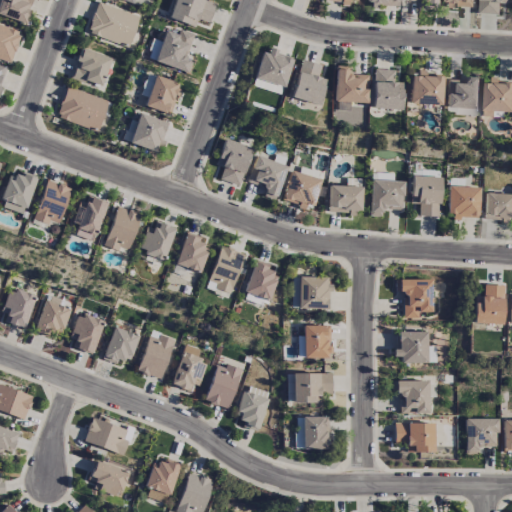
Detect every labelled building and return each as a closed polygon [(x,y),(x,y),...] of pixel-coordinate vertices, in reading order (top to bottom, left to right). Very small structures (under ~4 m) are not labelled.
[(0,0),(0,15),(23,24),(31,0),(0,0)] [(172,0),(167,19),(194,27),(196,20),(208,23),(214,2),(206,0),(172,0)] [(479,0),(479,14),(499,14),(499,3),(508,3),(507,0),(479,0)] [(86,35),(129,46),(137,14),(95,3),(86,35)] [(20,33),(0,24),(0,60),(8,63),(20,33)] [(145,60),(186,74),(191,61),(184,58),(193,34),(179,29),(177,35),(163,30),(159,41),(152,39),(145,60)] [(100,86),(109,58),(79,48),(70,79),(83,83),(84,81),(100,86)] [(259,52),(252,77),(283,86),(291,57),(267,50),(266,54),(259,52)] [(289,97),(317,105),(325,79),(316,76),(320,65),(300,59),(289,97)] [(366,102),(366,74),(348,74),(348,66),(334,66),(333,102),(366,102)] [(371,109),(400,109),(401,82),(392,82),(393,70),(372,69),(371,109)] [(441,74),(416,73),(416,75),(409,75),(408,104),(440,105),(441,74)] [(477,109),(479,74),(467,73),(467,80),(446,79),(445,107),(477,109)] [(171,114),(178,82),(151,76),(144,108),(171,114)] [(280,87),(253,78),(250,85),(278,94),(280,87)] [(504,117),(504,112),(511,111),(511,82),(483,82),(482,116),(504,117)] [(97,131),(106,99),(64,87),(54,119),(97,131)] [(128,144),(157,153),(166,122),(137,114),(128,144)] [(121,139),(126,141),(134,121),(129,119),(121,139)] [(250,148),(222,139),(214,165),(222,167),(218,180),(238,186),(250,148)] [(273,200),(285,166),(255,155),(245,181),(264,188),(261,195),(273,200)] [(281,202),(311,208),(318,178),(288,171),(281,202)] [(33,176),(21,172),(19,177),(7,173),(0,195),(0,197),(3,199),(1,208),(22,214),(33,176)] [(438,216),(440,177),(410,176),(408,203),(419,203),(418,216),(438,216)] [(56,224),(67,187),(43,180),(31,220),(45,224),(46,220),(56,224)] [(402,181),(369,180),(367,216),(380,216),(380,209),(401,210),(402,181)] [(360,187),(328,186),(327,212),(359,213),(360,187)] [(476,218),(477,187),(447,186),(446,218),(476,218)] [(511,193),(483,193),(482,219),(511,219),(511,193)] [(71,223),(75,224),(72,234),(90,241),(105,203),(82,194),(71,223)] [(126,250),(138,214),(114,206),(100,246),(115,251),(117,247),(126,250)] [(163,259),(172,226),(153,222),(152,228),(144,226),(137,253),(163,259)] [(198,272),(207,247),(196,243),(197,239),(184,234),(173,263),(198,272)] [(228,293),(243,254),(219,245),(206,280),(215,283),(213,287),(228,293)] [(268,265),(253,260),(243,292),(268,300),(276,275),(266,272),(268,265)] [(328,277),(298,277),(297,308),(327,309),(328,277)] [(429,279),(394,280),(394,293),(401,293),(402,318),(416,318),(416,312),(430,312),(429,279)] [(471,323),(501,324),(502,285),(482,285),(481,296),(472,296),(471,323)] [(2,323),(23,329),(32,295),(7,288),(0,312),(4,314),(2,323)] [(69,310),(44,300),(32,331),(44,336),(46,331),(58,336),(69,310)] [(102,322),(78,313),(66,345),(90,354),(102,322)] [(301,326),(302,357),(330,356),(330,345),(328,345),(328,325),(301,326)] [(128,362),(137,335),(112,327),(100,359),(116,364),(118,358),(128,362)] [(424,331),(393,332),(394,356),(398,356),(398,363),(425,363),(424,331)] [(147,335),(134,371),(158,380),(173,340),(157,334),(155,338),(147,335)] [(198,349),(182,344),(169,385),(188,391),(191,383),(197,385),(204,362),(195,359),(198,349)] [(240,369),(225,364),(224,368),(214,365),(202,401),(226,409),(240,369)] [(329,373),(290,373),(291,403),(318,403),(318,394),(330,393),(329,373)] [(426,380),(391,381),(391,393),(398,393),(398,414),(426,413),(426,380)] [(0,412),(22,420),(30,396),(0,385),(0,412)] [(242,425),(256,430),(266,399),(241,391),(233,417),(243,420),(242,425)] [(294,416),(293,449),(325,449),(326,417),(294,416)] [(81,441),(121,456),(126,442),(120,440),(124,430),(90,417),(81,441)] [(495,418),(462,419),(463,455),(475,454),(475,447),(496,447),(495,418)] [(511,420),(500,420),(501,451),(511,451),(511,420)] [(432,423),(393,423),(392,443),(404,443),(404,452),(432,452),(432,423)] [(16,433),(0,427),(0,454),(1,450),(10,453),(16,433)] [(147,488),(145,497),(165,503),(176,466),(151,459),(142,486),(147,488)] [(125,472),(93,460),(86,480),(93,483),(91,489),(116,498),(125,472)] [(199,511),(210,479),(184,471),(171,511),(199,511)]
